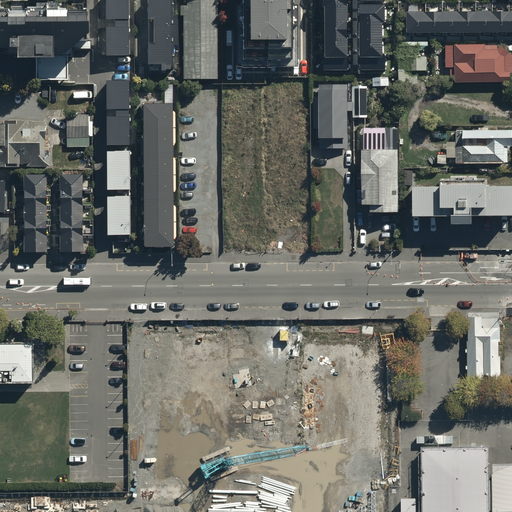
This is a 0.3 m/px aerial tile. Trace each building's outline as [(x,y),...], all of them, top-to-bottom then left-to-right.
[(128,0),(105,0),(106,57),(129,57),(128,0)] [(148,0),(148,65),(161,65),(161,71),(174,71),(174,47),(178,47),(178,17),(173,17),(173,0),(148,0)] [(185,6),(184,80),(218,80),(218,0),(188,0),(189,6),(185,6)] [(294,0),(240,0),(241,66),(295,66),(294,0)] [(349,0),(324,0),(325,71),(350,71),(349,0)] [(387,6),(361,6),(362,70),(387,70),(387,6)] [(511,11),(408,11),(408,35),(511,34),(511,11)] [(0,55),(66,55),(71,51),(70,13),(0,14),(0,55)] [(511,46),(449,45),(449,70),(456,70),(456,77),(461,77),(461,84),(511,83),(511,72),(508,73),(508,58),(511,58),(511,46)] [(411,56),(411,57),(399,57),(399,85),(418,85),(418,71),(427,71),(427,56),(411,56)] [(130,81),(107,81),(107,146),(130,146),(130,81)] [(320,85),(319,147),(348,148),(349,85),(320,85)] [(368,86),(355,86),(355,117),(368,117),(368,86)] [(176,104),(143,104),(143,247),(176,247),(176,104)] [(90,146),(90,115),(67,115),(67,146),(90,146)] [(47,121),(6,121),(6,126),(0,125),(0,168),(7,169),(7,163),(27,163),(27,167),(52,167),(52,154),(47,154),(47,121)] [(383,133),(383,152),(364,152),(364,205),(371,205),(371,213),(400,213),(400,152),(397,152),(397,132),(397,129),(388,129),(388,132),(383,133)] [(455,158),(455,164),(507,163),(507,147),(511,146),(511,129),(457,130),(457,142),(446,142),(447,158),(455,158)] [(129,152),(108,152),(108,191),(129,191),(129,152)] [(9,175),(0,175),(0,254),(5,254),(5,219),(9,219),(9,175)] [(25,175),(26,253),(46,253),(46,175),(25,175)] [(81,252),(82,175),(61,175),(61,252),(81,252)] [(511,215),(511,186),(486,186),(486,179),(437,180),(437,186),(414,187),(414,215),(441,215),(441,208),(455,208),(455,216),(473,216),(473,208),(487,208),(487,215),(511,215)] [(130,197),(108,197),(108,235),(130,235),(130,197)] [(499,312),(468,312),(468,316),(468,340),(467,340),(467,384),(501,384),(501,356),(499,356),(499,341),(501,341),(501,337),(501,325),(500,325),(500,317),(499,317),(499,312)] [(34,349),(0,349),(0,389),(34,389),(34,349)] [(489,511),(489,450),(422,450),(422,511),(489,511)] [(511,511),(511,468),(492,469),(492,511),(511,511)] [(415,511),(415,501),(401,501),(400,511),(415,511)]
